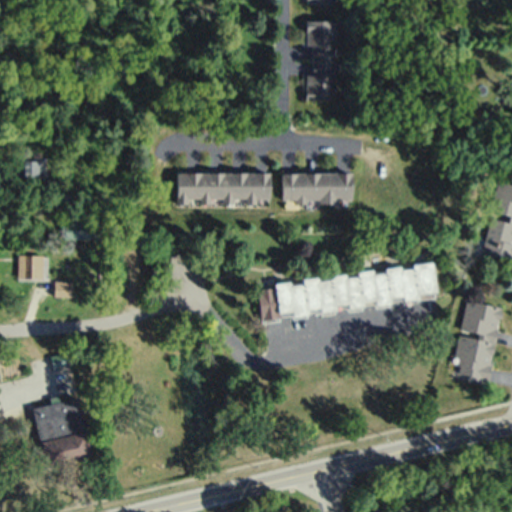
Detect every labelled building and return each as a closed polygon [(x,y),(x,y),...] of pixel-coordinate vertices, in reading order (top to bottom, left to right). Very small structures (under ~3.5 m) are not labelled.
[(303,102),(334,102),(334,21),(303,21),(303,47),(311,47),(311,76),(303,76),(303,102)] [(22,153),(22,162),(15,161),(15,177),(46,178),(46,153),(22,153)] [(175,172),(175,205),(188,205),(188,200),(198,200),(198,205),(210,205),(210,199),(222,199),(222,203),(231,204),(231,198),(245,198),(244,205),(256,205),(256,198),(269,198),(270,174),(175,172)] [(282,175),(283,200),(317,200),(317,204),(340,203),(340,198),(352,197),(351,174),(282,175)] [(480,249),(498,183),(511,186),(511,239),(509,239),(504,256),(480,249)] [(52,192),(52,206),(72,206),(72,192),(52,192)] [(63,221),(63,241),(98,241),(99,222),(63,221)] [(17,257),(17,279),(44,280),(45,257),(17,257)] [(256,288),(260,321),(431,297),(426,264),(256,288)] [(54,283),(55,295),(70,295),(70,283),(54,283)] [(463,300),(447,364),(455,366),(453,375),(488,383),(493,365),(487,364),(496,331),(491,329),(494,320),(499,321),(500,315),(491,313),(492,308),(463,300)] [(49,356),(52,370),(72,365),(68,351),(49,356)] [(32,409),(45,467),(93,456),(80,399),(60,403),(58,396),(47,398),(48,406),(32,409)]
